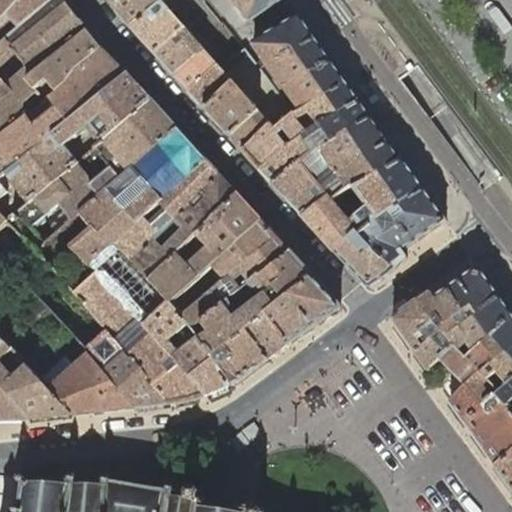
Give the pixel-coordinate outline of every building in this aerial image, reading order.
[(0,137),(1,136),(27,117),(32,112),(25,105),(38,93),(28,82),(88,31),(63,0),(55,0),(21,30),(6,44),(14,54),(28,69),(8,86),(0,76),(0,137)] [(0,0),(0,22),(1,24),(26,0),(0,0)] [(0,24),(0,48),(6,44),(21,30),(55,0),(26,0),(1,24),(0,24)] [(132,26),(161,2),(160,0),(123,0),(115,7),(132,26)] [(219,67),(222,70),(247,50),(246,49),(218,13),(208,0),(163,0),(161,2),(186,29),(204,50),(219,67)] [(281,0),(233,0),(250,21),(252,22),(281,0)] [(186,29),(161,2),(132,26),(157,54),(186,29)] [(303,109),(347,82),(300,16),(254,45),(271,68),(272,67),(279,77),(272,82),(247,50),(222,70),(234,84),(259,112),(271,125),(275,130),(303,109)] [(204,50),(186,29),(157,54),(175,75),(204,50)] [(104,48),(88,31),(28,82),(38,93),(46,102),(49,100),(104,48)] [(6,44),(0,48),(0,65),(14,54),(6,44)] [(0,179),(129,75),(104,48),(49,100),(60,112),(39,129),(27,117),(1,136),(0,137),(0,179)] [(190,92),(219,67),(204,50),(175,75),(175,77),(190,92)] [(205,109),(234,84),(222,70),(219,67),(190,92),(205,109)] [(0,181),(9,192),(0,199),(0,210),(9,220),(79,162),(67,146),(88,129),(101,144),(153,101),(129,75),(0,179),(0,181)] [(361,102),(347,82),(303,109),(275,130),(271,125),(244,150),(261,169),(287,144),(291,147),(309,131),(361,102)] [(231,137),(259,112),(234,84),(205,109),(231,137)] [(180,130),(153,101),(101,144),(96,148),(79,162),(9,220),(36,252),(180,130)] [(371,116),(361,102),(309,131),(291,147),(287,144),(261,169),(275,184),(301,161),(303,163),(323,146),(371,116)] [(244,150),(271,125),(259,112),(231,137),(244,150)] [(390,143),(371,116),(323,146),(303,163),(301,161),(275,184),(305,217),(329,197),(320,185),(324,181),(333,172),(334,171),(336,174),(354,160),(390,143)] [(116,245),(145,216),(158,204),(207,162),(180,130),(36,252),(52,269),(66,258),(76,249),(90,265),(93,268),(116,245)] [(401,158),(390,143),(354,160),(336,174),(334,171),(333,172),(324,181),(320,185),(329,197),(334,202),(351,187),(401,158)] [(403,158),(401,158),(351,187),(334,202),(364,230),(381,218),(424,189),(403,158)] [(145,216),(116,245),(133,263),(156,241),(162,234),(219,176),(207,162),(158,204),(167,212),(154,225),(145,216)] [(236,194),(219,176),(162,234),(171,243),(165,249),(156,241),(133,263),(150,280),(236,194)] [(0,199),(9,192),(0,181),(0,199)] [(447,220),(424,189),(381,218),(364,230),(358,236),(386,264),(398,268),(409,258),(404,252),(447,220)] [(146,325),(172,303),(213,267),(262,222),(236,194),(150,280),(133,263),(116,245),(93,268),(146,325)] [(329,197),(305,217),(337,252),(357,235),(358,236),(364,230),(334,202),(329,197)] [(91,353),(138,408),(173,404),(68,287),(65,283),(52,269),(36,252),(9,220),(0,210),(0,258),(3,263),(91,353)] [(277,238),(262,222),(213,267),(226,279),(181,313),(193,327),(242,290),(235,280),(243,274),(250,284),(291,253),(277,238)] [(357,235),(337,252),(369,287),(375,287),(393,273),(398,268),(386,264),(358,236),(357,235)] [(267,315),(290,346),(341,309),(341,306),(291,253),(250,284),(242,290),(193,327),(213,355),(248,329),(267,315)] [(66,258),(52,269),(65,283),(79,272),(66,258)] [(68,287),(173,404),(177,403),(180,403),(186,402),(192,401),(198,400),(202,398),(205,398),(207,397),(209,396),(146,325),(93,268),(90,265),(84,270),(93,278),(79,290),(72,282),(68,287)] [(431,293),(418,302),(442,332),(446,337),(501,298),(479,266),(435,299),(431,293)] [(442,332),(416,352),(428,370),(440,359),(453,347),(464,360),(483,345),(511,314),(511,313),(501,298),(446,337),(442,332)] [(442,332),(418,302),(394,319),(394,321),(416,352),(442,332)] [(146,325),(209,396),(233,385),(213,355),(193,327),(181,313),(172,303),(146,325)] [(511,314),(483,345),(464,360),(453,347),(440,359),(467,388),(477,378),(484,373),(497,394),(499,395),(511,384),(511,314)] [(271,359),(290,346),(267,315),(248,329),(271,359)] [(233,385),(271,359),(248,329),(213,355),(233,385)] [(0,383),(31,419),(73,415),(50,390),(0,336),(0,383)] [(73,415),(138,408),(91,353),(50,390),(73,415)] [(477,378),(467,388),(452,403),(468,425),(497,394),(484,373),(477,378)] [(0,420),(30,421),(31,419),(0,383),(0,420)] [(511,384),(499,395),(511,409),(511,384)] [(511,409),(499,395),(497,394),(468,425),(497,467),(511,454),(511,409)] [(511,454),(497,467),(511,487),(511,454)] [(271,511),(255,503),(253,503),(248,502),(247,509),(240,508),(237,511),(236,511),(228,511),(227,511),(218,511),(218,509),(214,506),(207,505),(208,497),(202,496),(203,489),(202,489),(189,487),(187,495),(176,493),(178,484),(170,482),(168,491),(116,482),(110,472),(101,477),(104,482),(78,481),(80,472),(72,471),(69,480),(29,479),(21,471),(15,478),(23,485),(20,506),(11,505),(9,511),(271,511)]
